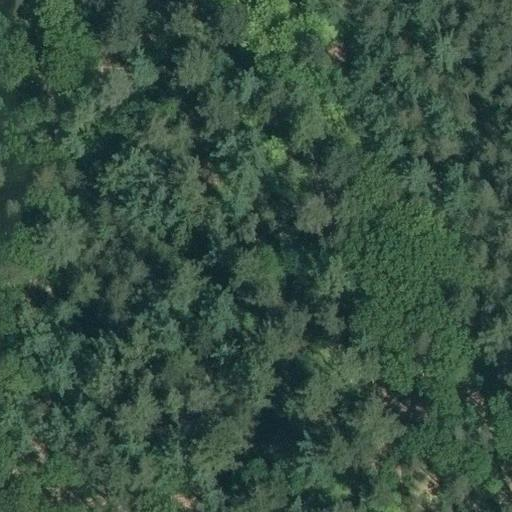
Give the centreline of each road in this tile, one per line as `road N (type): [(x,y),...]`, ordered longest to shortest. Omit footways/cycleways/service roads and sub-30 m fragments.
road 1 (track): [(0,422),(96,0)]
road 2 (track): [(511,324),(456,285),(386,204),(234,0)]
road 3 (track): [(350,152),(395,511)]
